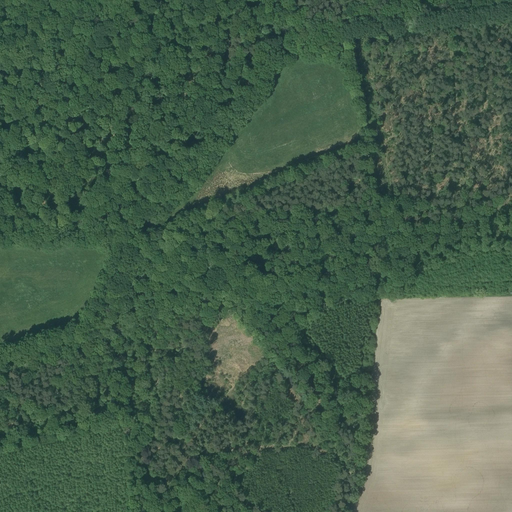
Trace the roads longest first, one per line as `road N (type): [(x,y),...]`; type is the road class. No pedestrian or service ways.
road 1 (track): [(135,229),(511,234)]
road 2 (track): [(167,511),(164,480),(183,466),(178,443),(270,349)]
road 3 (track): [(0,228),(135,229)]
